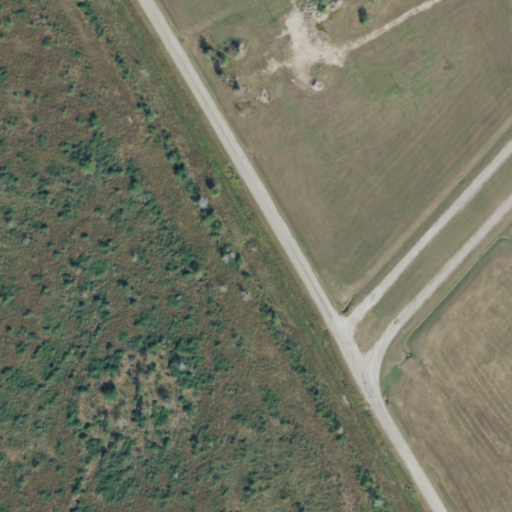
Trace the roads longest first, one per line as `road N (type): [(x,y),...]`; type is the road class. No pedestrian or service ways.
road 1 (residential): [(440,511),(146,0)]
road 2 (residential): [(338,331),(511,143),(427,292),(360,374)]
